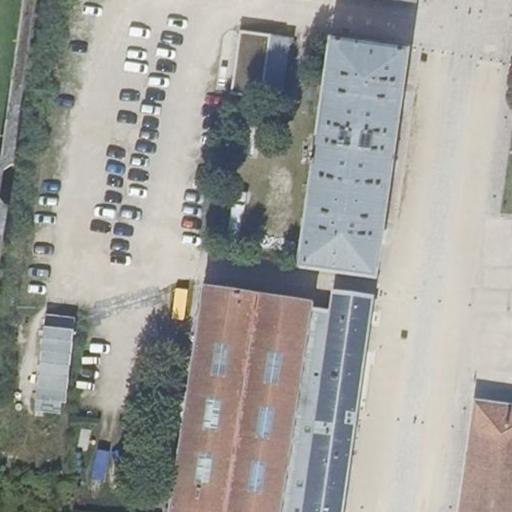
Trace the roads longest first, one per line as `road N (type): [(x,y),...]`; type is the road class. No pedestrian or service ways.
road 1 (unknown): [(102,293),(135,285),(152,264),(194,0)]
road 2 (unknown): [(237,0),(465,26)]
